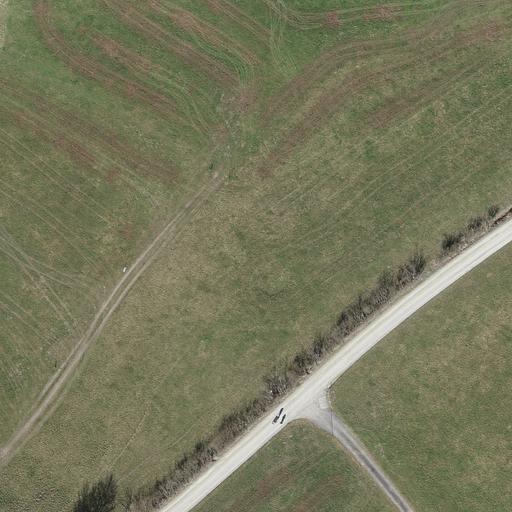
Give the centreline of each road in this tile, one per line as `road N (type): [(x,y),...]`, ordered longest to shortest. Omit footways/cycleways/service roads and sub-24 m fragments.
road 1 (track): [(511,231),(436,284),(172,511)]
road 2 (track): [(0,459),(154,247),(212,188)]
road 3 (track): [(305,393),(407,511)]
